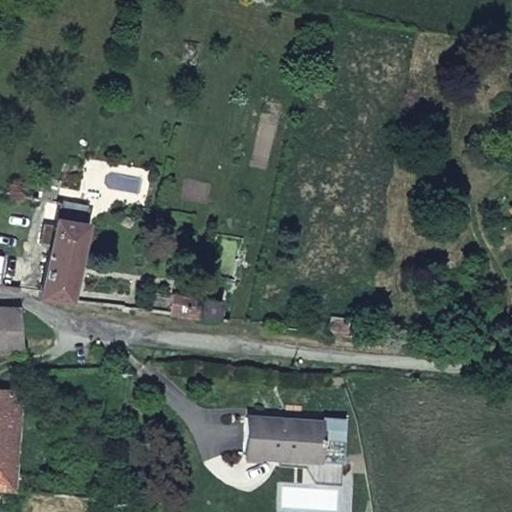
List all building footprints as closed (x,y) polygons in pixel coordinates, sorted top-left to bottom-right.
[(59,208),(57,229),(46,228),(42,249),(53,252),(45,303),(76,307),(92,215),(59,208)] [(218,296),(175,290),(171,318),(232,326),(233,310),(217,308),(218,296)] [(0,351),(21,352),(21,309),(0,309),(0,351)] [(0,480),(20,482),(20,396),(0,396),(0,480)] [(285,465),(323,469),(327,429),(254,419),(249,462),(285,465)] [(327,424),(327,429),(323,469),(345,472),(349,425),(327,424)] [(323,469),(285,465),(284,473),(310,475),(320,488),(344,490),(345,472),(323,469)]
